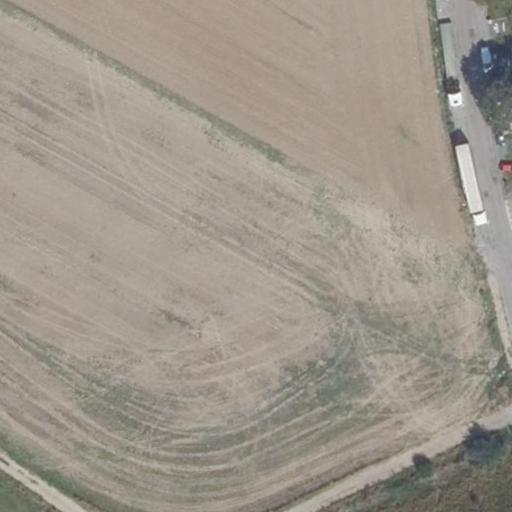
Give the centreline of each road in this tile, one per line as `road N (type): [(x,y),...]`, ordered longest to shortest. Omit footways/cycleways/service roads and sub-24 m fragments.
road 1 (unclassified): [(458,0),(499,240)]
road 2 (track): [(511,415),(314,511)]
